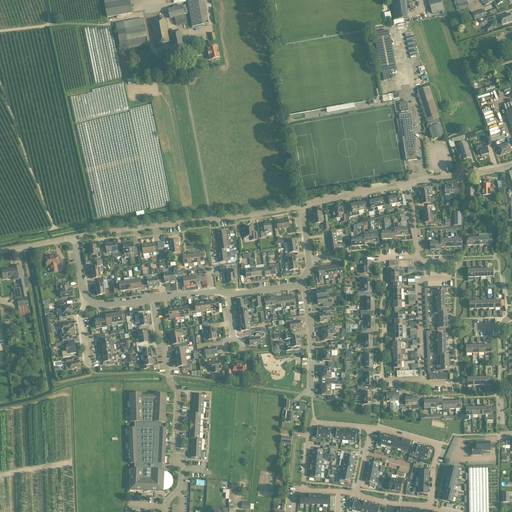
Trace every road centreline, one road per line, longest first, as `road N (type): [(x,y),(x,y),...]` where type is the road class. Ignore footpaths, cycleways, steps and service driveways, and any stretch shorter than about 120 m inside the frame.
road 1 (residential): [(74,237),(301,206)]
road 2 (residential): [(182,469),(178,394),(167,378),(152,299)]
road 3 (residential): [(371,427),(437,445),(430,507)]
road 4 (residential): [(235,395),(230,472),(182,469)]
road 5 (residential): [(303,489),(314,422),(371,427)]
